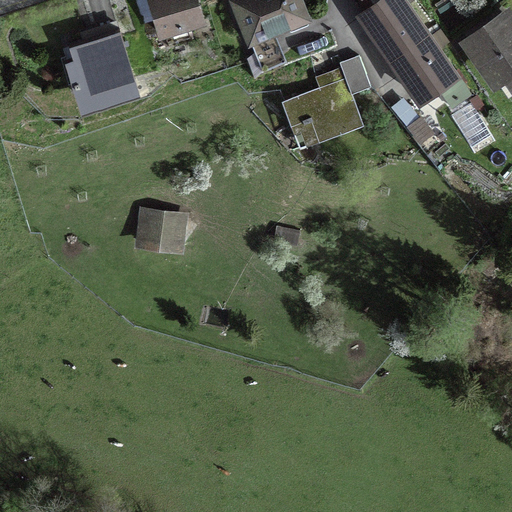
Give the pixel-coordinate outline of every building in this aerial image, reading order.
[(153,0),(149,1),(159,35),(200,22),(192,0),(153,0)] [(287,27),(304,20),(296,0),(238,0),(233,3),(249,42),(266,35),(267,38),(288,30),(287,27)] [(369,0),(375,8),(361,17),(419,99),(452,76),(399,0),(369,0)] [(507,98),(511,94),(511,31),(503,19),(468,43),(507,98)] [(79,106),(134,89),(114,24),(81,35),(84,42),(68,47),(79,80),(72,82),(79,106)] [(362,125),(350,94),(369,87),(357,57),(338,64),(344,79),(280,102),(289,127),(304,121),(305,124),(307,123),(315,143),(362,125)] [(188,213),(140,208),(136,248),(183,253),(188,213)] [(276,226),(274,240),(297,245),(300,230),(276,226)]
